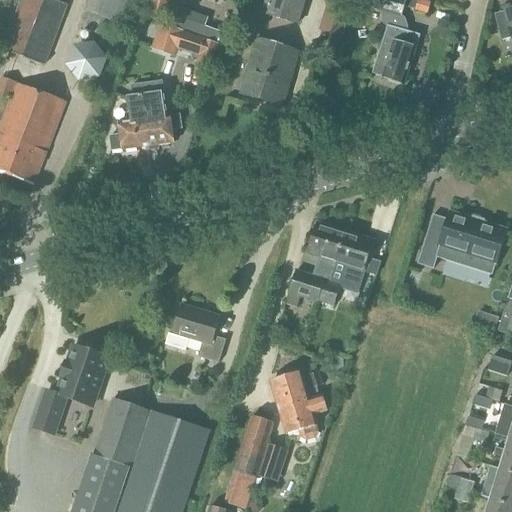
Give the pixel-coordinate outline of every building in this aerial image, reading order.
[(46,67),(68,5),(54,0),(21,0),(2,50),(46,67)] [(90,0),(86,13),(125,27),(135,0),(90,0)] [(152,0),(149,14),(167,19),(172,0),(152,0)] [(256,0),(253,11),(300,25),(306,0),(256,0)] [(369,0),(368,6),(376,9),(381,10),(385,11),(383,17),(384,25),(388,28),(373,74),(405,84),(421,36),(407,32),(408,27),(404,20),(401,17),(403,8),(413,10),(415,0),(369,0)] [(415,0),(413,10),(429,15),(432,3),(421,0),(415,0)] [(352,11),(328,4),(319,32),(343,40),(352,11)] [(178,8),(172,26),(218,42),(222,33),(206,27),(209,19),(178,8)] [(503,16),(495,18),(498,27),(502,41),(511,38),(511,10),(502,13),(503,16)] [(161,25),(153,50),(171,56),(173,50),(199,59),(198,63),(211,67),(218,46),(205,41),(206,40),(180,31),(161,25)] [(300,52),(257,38),(241,94),(284,108),(300,52)] [(95,42),(74,46),(66,66),(80,83),(101,79),(109,59),(95,42)] [(0,79),(0,94),(11,99),(0,127),(0,173),(34,186),(66,102),(17,84),(17,83),(1,77),(0,79)] [(162,82),(142,85),(145,107),(143,108),(148,147),(174,144),(172,131),(183,129),(181,115),(171,116),(171,115),(170,116),(166,93),(164,93),(162,82)] [(120,135),(111,137),(113,151),(123,150),(123,151),(148,147),(143,108),(145,107),(142,85),(131,86),(133,97),(127,98),(131,121),(118,123),(120,135)] [(413,88),(409,105),(438,112),(441,95),(413,88)] [(434,216),(419,265),(434,270),(438,259),(493,276),(507,232),(450,214),(448,220),(434,216)] [(317,278),(297,271),(286,305),(298,309),(301,298),(318,303),(319,302),(326,280),(337,262),(346,233),(317,223),(308,253),(323,259),(317,278)] [(326,280),(319,302),(335,307),(340,293),(356,298),(364,275),(376,279),(380,266),(368,262),(375,242),(346,233),(337,262),(326,280)] [(511,288),(498,332),(511,336),(511,288)] [(190,339),(203,343),(199,357),(220,364),(227,341),(215,337),(221,317),(183,305),(173,335),(170,334),(166,345),(187,351),(190,339)] [(36,429),(53,435),(65,398),(91,406),(107,358),(74,347),(68,362),(67,362),(63,374),(64,375),(57,396),(48,393),(36,429)] [(511,363),(489,356),(485,370),(507,377),(511,363)] [(307,391),(302,373),(271,384),(279,411),(311,401),(321,398),(318,388),(323,386),(320,372),(308,376),(312,389),(307,391)] [(490,388),(486,399),(500,403),(503,392),(490,388)] [(311,401),(279,411),(286,436),(299,432),(300,435),(301,438),(307,442),(316,439),(319,432),(317,427),(319,426),(315,412),(324,410),(321,398),(311,401)] [(184,511),(211,432),(152,412),(114,399),(95,456),(92,455),(72,511),(184,511)] [(511,406),(506,405),(496,435),(508,439),(511,440),(511,406)] [(238,461),(235,471),(239,472),(257,477),(257,476),(260,468),(267,443),(273,424),(252,417),(238,461)] [(469,417),(466,426),(482,431),(485,422),(469,417)] [(466,426),(463,436),(473,440),(487,444),(491,433),(482,431),(466,426)] [(498,459),(502,461),(499,469),(511,473),(511,440),(508,439),(505,451),(496,448),(493,458),(498,459)] [(260,468),(257,476),(272,481),(275,473),(283,449),(273,445),(267,443),(260,468)] [(491,466),(481,496),(490,499),(511,506),(511,473),(499,469),(491,466)] [(257,477),(239,472),(229,505),(246,511),(257,477)] [(447,487),(458,490),(472,494),(475,483),(451,476),(447,487)] [(458,490),(455,500),(469,504),(472,494),(458,490)] [(485,511),(511,511),(511,506),(490,499),(485,511)]
